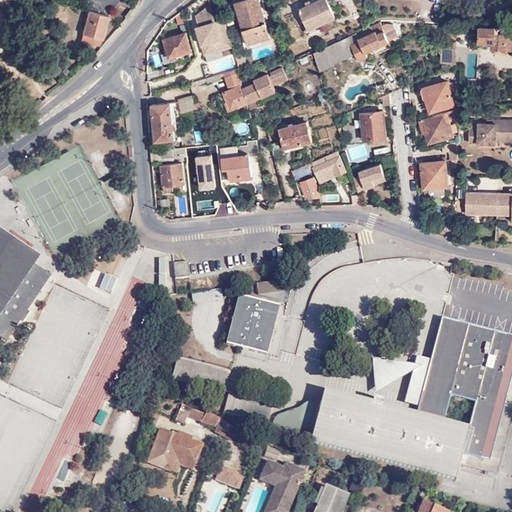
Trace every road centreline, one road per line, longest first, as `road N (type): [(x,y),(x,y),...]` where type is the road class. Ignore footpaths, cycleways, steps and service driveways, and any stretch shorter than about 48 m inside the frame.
road 1 (residential): [(111,60),(135,99),(143,191),(148,217),(159,226),(360,216),(410,235)]
road 2 (secondary): [(0,153),(111,60)]
road 3 (residential): [(395,96),(410,235)]
